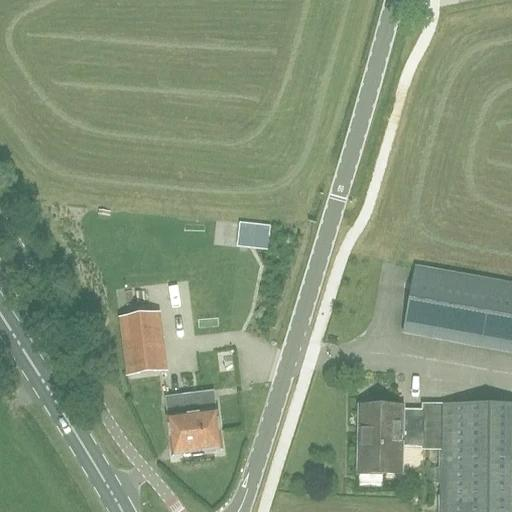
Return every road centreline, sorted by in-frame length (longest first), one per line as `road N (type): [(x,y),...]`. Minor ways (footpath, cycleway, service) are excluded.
road 1 (tertiary): [(235,511),(395,0)]
road 2 (primary): [(120,511),(0,319)]
